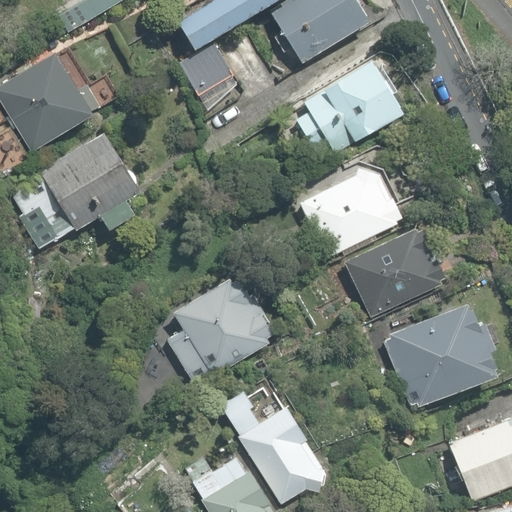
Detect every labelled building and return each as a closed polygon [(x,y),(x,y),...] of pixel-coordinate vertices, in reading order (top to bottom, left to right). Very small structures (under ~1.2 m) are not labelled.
[(74,0),(53,11),(62,29),(116,0),(74,0)] [(201,0),(176,15),(194,45),(267,0),(201,0)] [(293,48),(302,62),(368,21),(355,0),(285,0),(268,11),(281,32),(274,36),(284,53),(293,48)] [(178,60),(198,91),(232,70),(213,39),(178,60)] [(15,125),(31,152),(93,114),(54,51),(0,84),(0,100),(4,108),(0,110),(10,128),(15,125)] [(297,120),(323,161),(401,113),(370,59),(305,101),(311,111),(297,120)] [(18,217),(38,249),(74,227),(76,230),(100,215),(109,230),(134,214),(125,199),(140,190),(103,131),(39,171),(41,173),(10,192),(23,214),(18,217)] [(0,163),(0,167),(5,176),(12,172),(10,168),(28,158),(19,142),(0,153),(5,160),(0,163)] [(298,201),(327,259),(398,224),(396,221),(401,218),(380,175),(357,167),(354,174),(298,201)] [(351,304),(359,321),(370,316),(370,318),(441,284),(439,280),(444,277),(435,258),(434,258),(429,248),(430,247),(421,228),(416,231),(414,227),(343,260),(361,299),(351,304)] [(166,339),(194,385),(212,375),(213,377),(269,344),(266,339),(273,334),(262,316),(265,314),(253,294),(249,296),(238,277),(232,281),(229,276),(172,311),(183,329),(166,339)] [(26,325),(40,325),(41,297),(27,296),(26,325)] [(415,402),(417,406),(496,374),(493,368),(495,367),(489,351),(495,348),(484,322),(477,324),(470,307),(469,308),(466,301),(387,334),(389,338),(383,341),(409,404),(415,402)] [(219,403),(280,504),(305,487),(318,491),(323,468),(285,404),(258,419),(249,407),(252,404),(242,388),(219,403)] [(511,410),(447,436),(471,496),(511,479),(511,410)] [(200,499),(208,511),(275,511),(249,468),(245,470),(236,455),(212,470),(204,457),(185,468),(203,497),(200,499)] [(511,511),(511,497),(481,504),(482,511),(511,511)]
